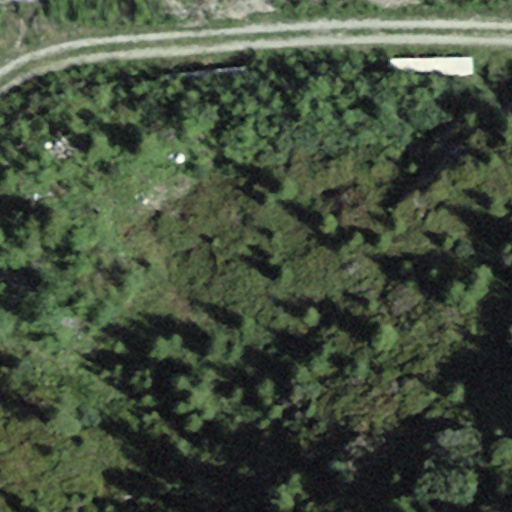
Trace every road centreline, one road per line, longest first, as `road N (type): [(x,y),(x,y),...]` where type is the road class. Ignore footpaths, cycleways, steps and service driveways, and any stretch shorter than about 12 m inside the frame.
road 1 (track): [(0,103),(41,53),(455,27),(511,33)]
road 2 (primary): [(511,53),(237,44),(0,86)]
